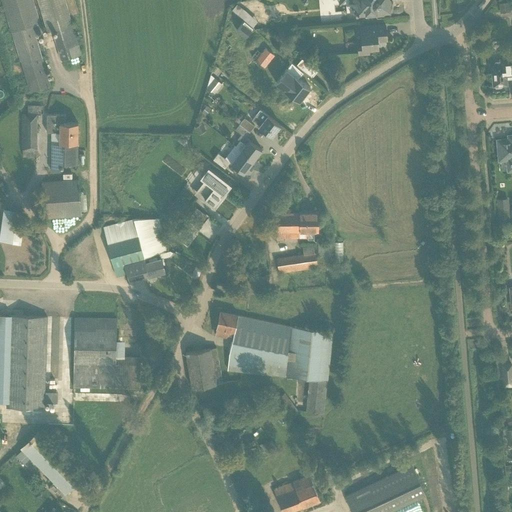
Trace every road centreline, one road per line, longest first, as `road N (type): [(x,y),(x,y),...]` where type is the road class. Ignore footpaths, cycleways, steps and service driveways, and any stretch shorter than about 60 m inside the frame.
road 1 (unclassified): [(423,45),(312,121),(221,243),(190,319)]
road 2 (residential): [(470,117),(487,325),(496,335),(511,334)]
road 3 (unclassified): [(241,511),(180,383),(190,319)]
road 4 (track): [(84,511),(147,400),(178,363)]
road 5 (unclassified): [(190,319),(126,291),(54,285)]
road 6 (residential): [(54,285),(55,243),(0,168)]
